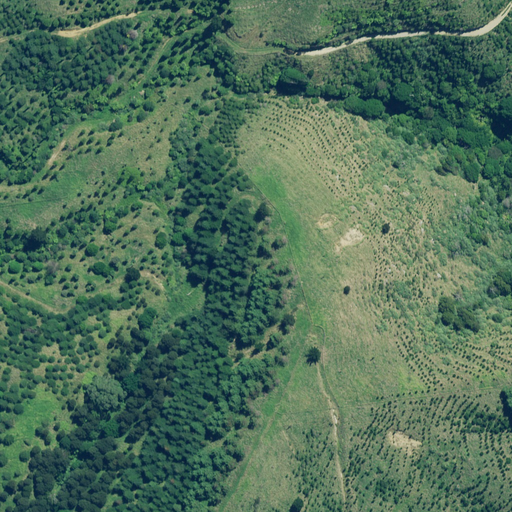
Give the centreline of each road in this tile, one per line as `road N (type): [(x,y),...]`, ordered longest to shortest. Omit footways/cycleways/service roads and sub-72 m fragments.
road 1 (track): [(190,9),(293,43),(503,21),(511,8)]
road 2 (track): [(0,179),(15,184),(34,174),(94,110),(143,74),(190,9)]
road 3 (track): [(190,9),(103,16),(82,28),(24,22),(0,33)]
